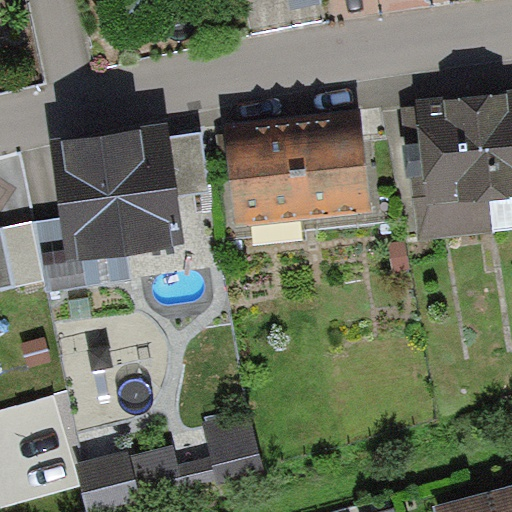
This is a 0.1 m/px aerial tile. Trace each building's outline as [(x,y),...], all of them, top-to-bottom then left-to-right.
[(511,101),(420,114),(426,161),(408,163),(418,245),(485,236),(480,203),(511,198),(511,101)] [(360,120),(229,130),(238,234),(368,223),(360,120)] [(197,145),(65,164),(74,227),(79,261),(123,255),(182,246),(176,204),(205,200),(197,145)] [(74,227),(32,235),(42,288),(44,300),(128,284),(123,255),(79,261),(74,227)] [(32,235),(0,243),(0,299),(42,288),(32,235)] [(250,442),(207,452),(215,487),(258,477),(250,442)] [(148,503),(188,499),(184,457),(144,461),(148,503)] [(123,468),(81,480),(89,511),(111,511),(134,506),(123,468)] [(511,511),(511,495),(445,511),(511,511)]
